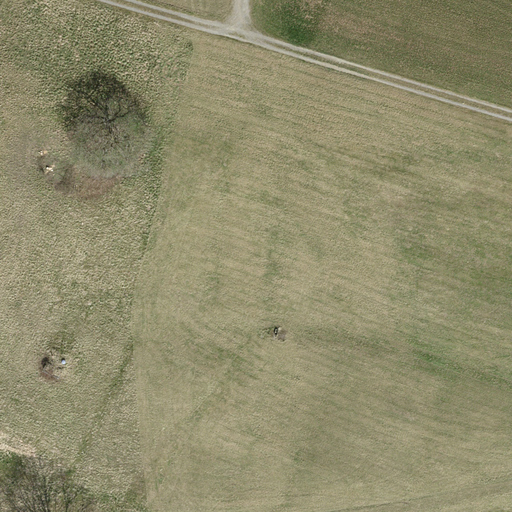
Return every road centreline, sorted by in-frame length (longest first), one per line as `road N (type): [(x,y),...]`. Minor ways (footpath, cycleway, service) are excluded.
road 1 (track): [(119,0),(511,113)]
road 2 (track): [(348,511),(511,494)]
